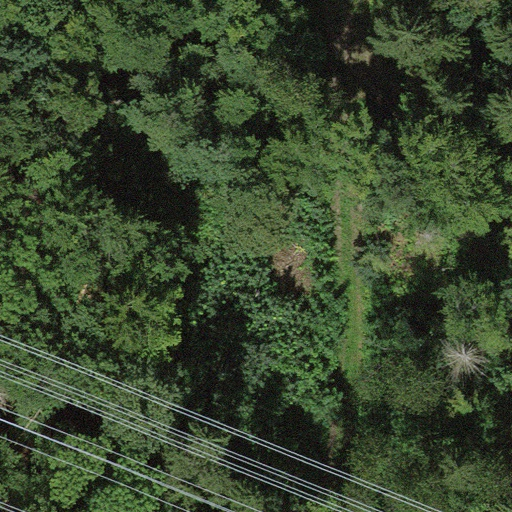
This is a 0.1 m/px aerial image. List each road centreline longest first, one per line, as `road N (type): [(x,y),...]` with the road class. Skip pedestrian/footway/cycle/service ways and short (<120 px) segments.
road 1 (track): [(380,87),(347,195),(362,421),(346,511)]
road 2 (track): [(511,211),(339,48),(331,0)]
